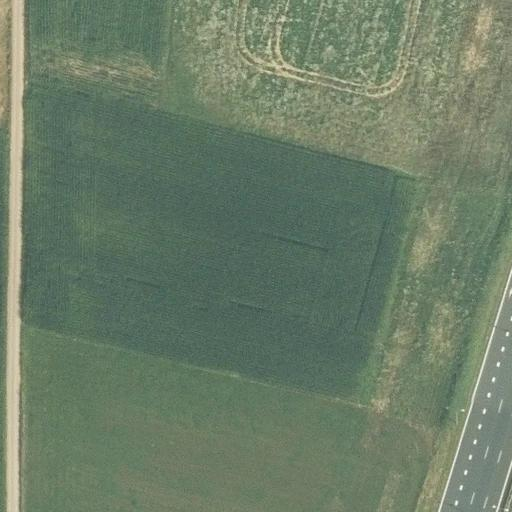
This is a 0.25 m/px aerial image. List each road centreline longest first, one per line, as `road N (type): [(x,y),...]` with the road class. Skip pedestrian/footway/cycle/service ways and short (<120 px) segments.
road 1 (track): [(18,0),(12,511)]
road 2 (motorway): [(511,388),(474,511)]
